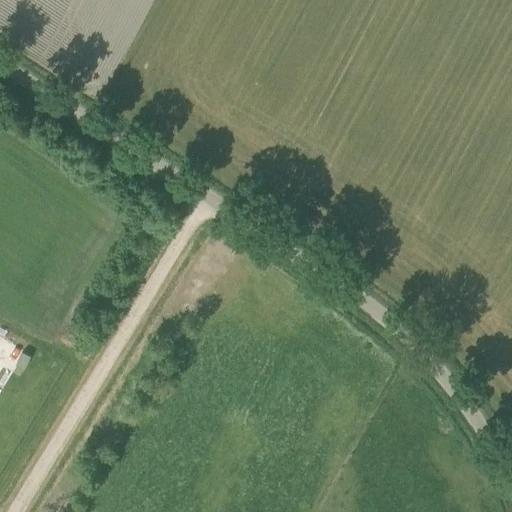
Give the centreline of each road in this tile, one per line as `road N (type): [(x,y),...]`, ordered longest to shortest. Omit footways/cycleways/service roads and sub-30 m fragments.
road 1 (unclassified): [(511,462),(482,392),(375,294),(0,56)]
road 2 (track): [(210,196),(15,511)]
